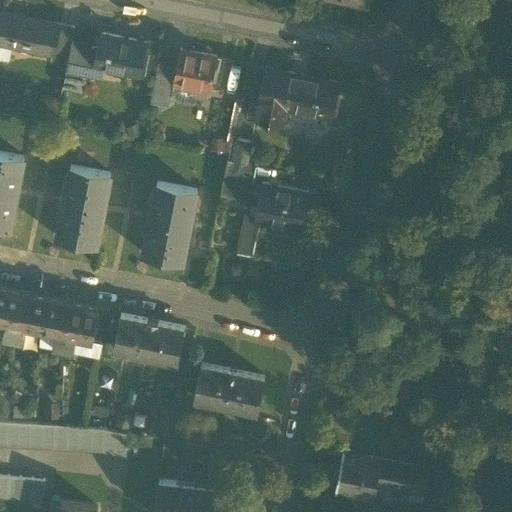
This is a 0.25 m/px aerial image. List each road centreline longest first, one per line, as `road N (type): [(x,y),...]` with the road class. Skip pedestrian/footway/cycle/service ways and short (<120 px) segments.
road 1 (residential): [(320,339),(0,268)]
road 2 (residential): [(320,339),(401,52)]
road 3 (residential): [(113,0),(401,52)]
road 4 (residential): [(282,511),(320,339)]
